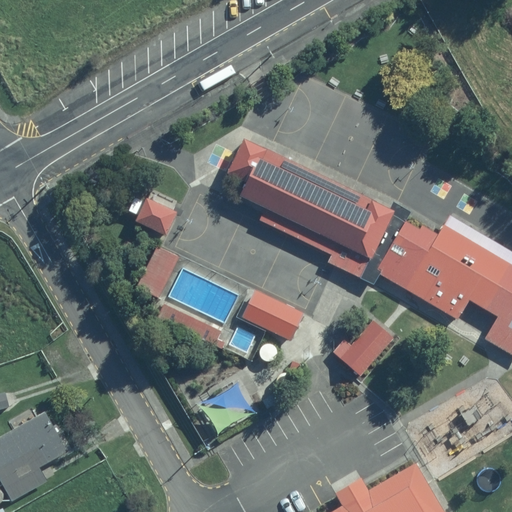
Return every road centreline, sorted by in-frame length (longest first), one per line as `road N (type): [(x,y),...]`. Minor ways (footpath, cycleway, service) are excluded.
road 1 (unclassified): [(4,173),(195,511)]
road 2 (unclassified): [(312,0),(4,173)]
